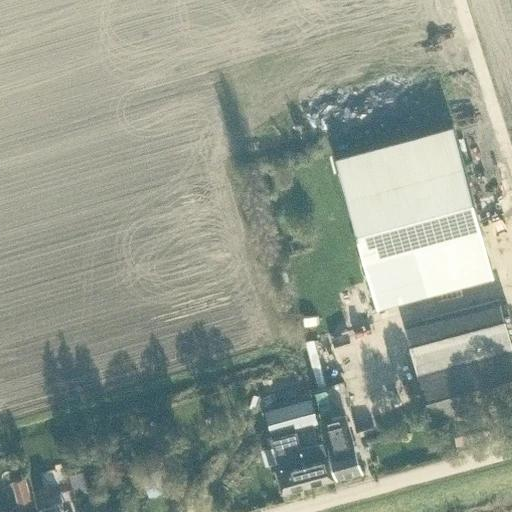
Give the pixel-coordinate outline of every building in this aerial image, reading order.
[(492,271),(482,236),(451,121),(335,153),(376,302),(492,271)] [(499,298),(405,323),(417,369),(432,423),(511,401),(511,346),(511,344),(499,298)] [(320,333),(309,335),(314,380),(325,378),(320,333)] [(351,438),(350,433),(356,431),(342,379),(312,387),(320,417),(333,463),(331,464),(334,476),(336,476),(360,470),(354,448),(357,447),(354,437),(351,438)] [(270,432),(316,420),(310,396),(264,409),(270,432)] [(332,478),(332,477),(334,476),(331,464),(328,465),(326,456),(324,456),(320,441),(299,446),(294,429),(271,435),(280,468),(275,469),(281,491),(332,478)] [(89,492),(82,469),(67,473),(74,496),(89,492)] [(151,496),(164,491),(156,469),(142,474),(151,496)] [(16,500),(28,497),(23,474),(10,477),(16,500)] [(63,511),(60,501),(52,503),(50,492),(36,496),(39,506),(38,507),(38,511),(63,511)] [(101,511),(98,500),(76,506),(75,506),(76,511),(123,511),(122,508),(106,511),(101,511)]
